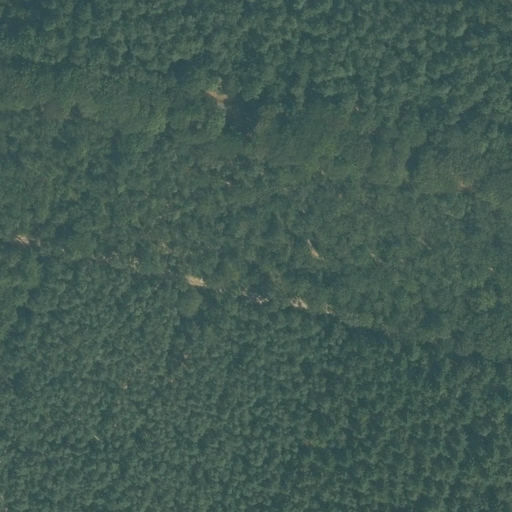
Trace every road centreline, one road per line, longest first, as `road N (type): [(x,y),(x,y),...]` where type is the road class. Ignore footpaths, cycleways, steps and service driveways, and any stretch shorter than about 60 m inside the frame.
road 1 (track): [(511,349),(0,234)]
road 2 (unclassified): [(511,162),(0,62)]
